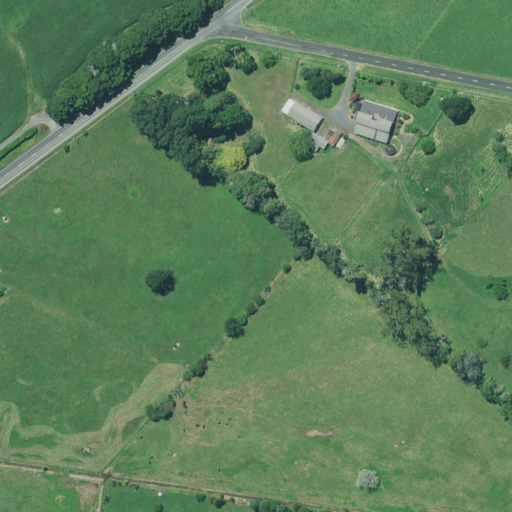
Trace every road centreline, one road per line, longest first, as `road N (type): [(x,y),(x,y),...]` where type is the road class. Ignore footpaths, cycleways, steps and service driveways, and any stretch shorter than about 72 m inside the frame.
road 1 (unclassified): [(511,89),(248,36),(218,19)]
road 2 (tertiary): [(218,19),(0,180)]
